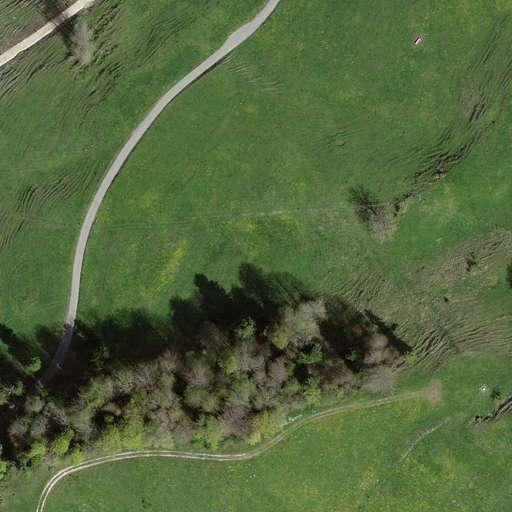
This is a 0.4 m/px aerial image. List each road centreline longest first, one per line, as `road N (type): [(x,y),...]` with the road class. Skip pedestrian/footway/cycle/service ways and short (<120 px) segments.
road 1 (unclassified): [(0,419),(61,351),(86,225),(121,155),(175,90),(275,0)]
road 2 (track): [(39,511),(57,477),(93,461),(150,451),(252,453),(318,414),(430,389)]
